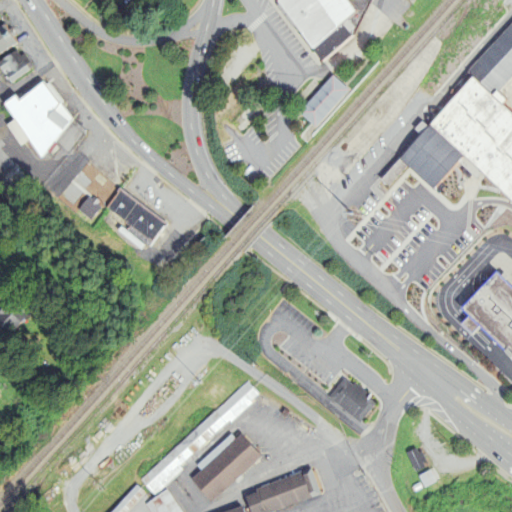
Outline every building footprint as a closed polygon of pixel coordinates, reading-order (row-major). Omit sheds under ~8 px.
[(274,0),(320,59),(351,35),(343,24),(360,11),(351,0),(274,0)] [(511,198),(464,154),(431,190),(396,158),(470,78),(463,72),(511,18),(511,198)] [(0,50),(14,42),(2,23),(0,24),(0,50)] [(0,57),(13,48),(17,54),(18,53),(25,61),(21,64),(24,69),(9,81),(4,75),(9,71),(6,66),(0,70),(0,57)] [(0,95),(13,86),(17,91),(44,71),(62,95),(59,97),(69,111),(39,149),(26,130),(19,136),(4,117),(12,111),(0,95)] [(315,128),(350,91),(334,76),(300,113),(315,128)] [(0,196),(0,177),(15,165),(32,186),(8,206),(0,196)] [(103,197),(116,179),(162,214),(145,236),(124,219),(127,215),(103,197)] [(74,208),(85,194),(89,197),(91,195),(97,200),(95,202),(99,205),(88,219),(74,208)] [(457,308),(496,269),(511,285),(511,360),(477,326),(470,333),(459,323),(465,316),(457,308)] [(0,334),(0,305),(6,298),(24,313),(4,338),(0,334)] [(355,422),(371,404),(363,397),(365,395),(351,382),(348,385),(341,379),(326,396),(355,422)] [(149,497),(133,479),(240,382),(251,394),(244,401),(245,403),(176,466),(179,469),(149,497)] [(206,502),(256,456),(236,433),(230,439),(226,434),(192,465),(197,471),(187,481),(206,502)] [(403,453),(412,449),(415,454),(418,452),(423,462),(420,463),(423,468),(413,473),(403,453)] [(239,497),(244,511),(266,511),(316,494),(306,467),(249,489),(251,492),(239,497)] [(415,476),(432,467),(438,479),(421,488),(415,476)] [(106,511),(132,484),(140,492),(122,511),(106,511)] [(141,505),(146,511),(178,511),(162,489),(141,505)]
